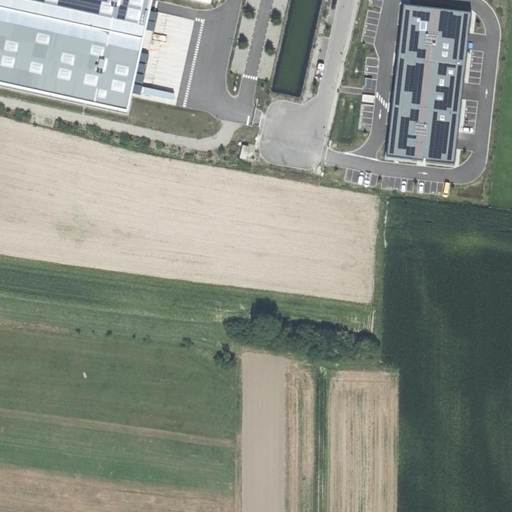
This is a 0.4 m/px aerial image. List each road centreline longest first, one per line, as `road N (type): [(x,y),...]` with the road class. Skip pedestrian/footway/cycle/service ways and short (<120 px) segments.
road 1 (track): [(0,101),(201,144),(220,139),(237,112)]
road 2 (unclassified): [(294,132),(321,111),(347,0)]
